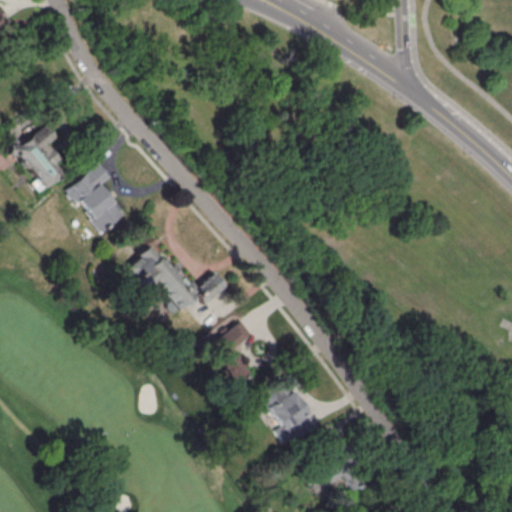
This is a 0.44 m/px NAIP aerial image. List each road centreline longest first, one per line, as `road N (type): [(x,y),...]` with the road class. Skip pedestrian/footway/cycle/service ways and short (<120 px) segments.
road 1 (residential): [(270,280),(82,61),(56,0)]
road 2 (residential): [(437,511),(270,280)]
road 3 (tertiary): [(511,178),(406,87)]
